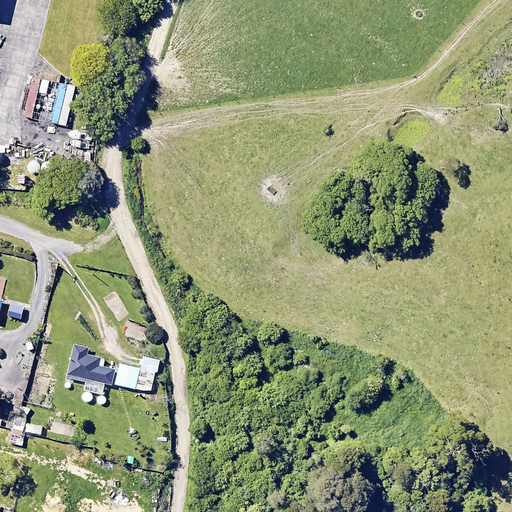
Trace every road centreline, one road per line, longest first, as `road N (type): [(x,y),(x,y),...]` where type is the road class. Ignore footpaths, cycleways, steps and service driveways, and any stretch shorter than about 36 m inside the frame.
road 1 (track): [(175,511),(178,369),(159,299),(125,228),(85,246),(55,243)]
road 2 (track): [(125,228),(116,144),(170,0)]
